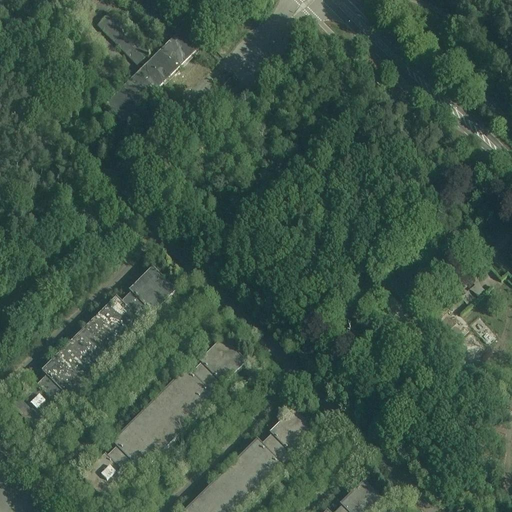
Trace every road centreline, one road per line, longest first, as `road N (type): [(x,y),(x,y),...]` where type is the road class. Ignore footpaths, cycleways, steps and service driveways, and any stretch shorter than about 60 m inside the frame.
road 1 (primary): [(325,0),(421,94),(511,166)]
road 2 (primary): [(511,160),(352,0)]
